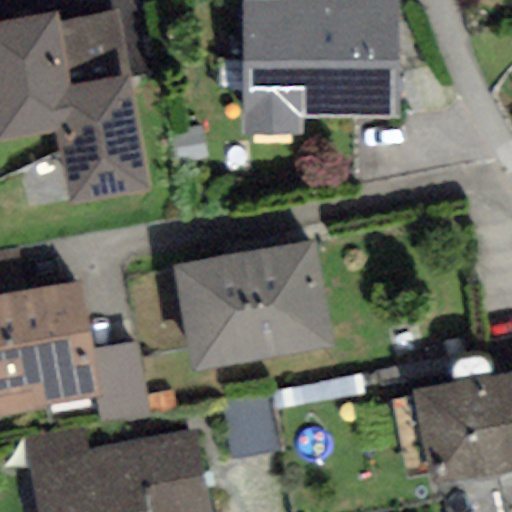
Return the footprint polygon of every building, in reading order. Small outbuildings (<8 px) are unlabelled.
[(394,9),(247,10),(248,113),(395,112),(394,9)] [(0,24),(0,139),(53,129),(76,125),(69,87),(128,75),(117,11),(59,22),(58,13),(0,24)] [(149,188),(128,75),(69,87),(76,125),(53,129),(67,203),(149,188)] [(310,251),(171,272),(186,367),(324,346),(310,251)] [(75,290),(0,303),(0,415),(94,399),(75,290)] [(511,383),(426,399),(440,476),(511,462),(511,383)] [(204,511),(191,442),(26,474),(33,511),(204,511)]
